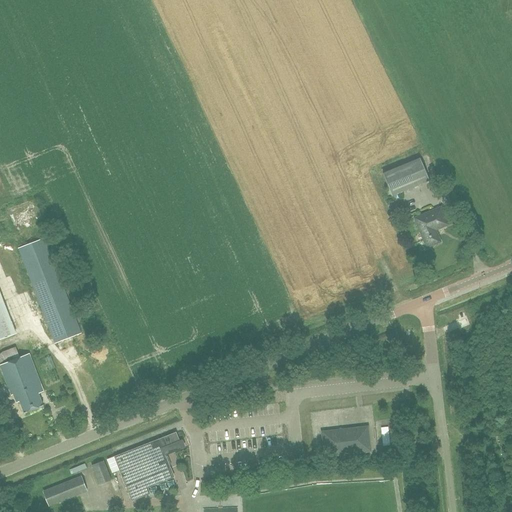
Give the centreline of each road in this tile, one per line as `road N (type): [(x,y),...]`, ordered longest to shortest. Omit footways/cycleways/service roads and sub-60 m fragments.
road 1 (unclassified): [(0,472),(424,301)]
road 2 (unclassified): [(452,511),(424,301)]
